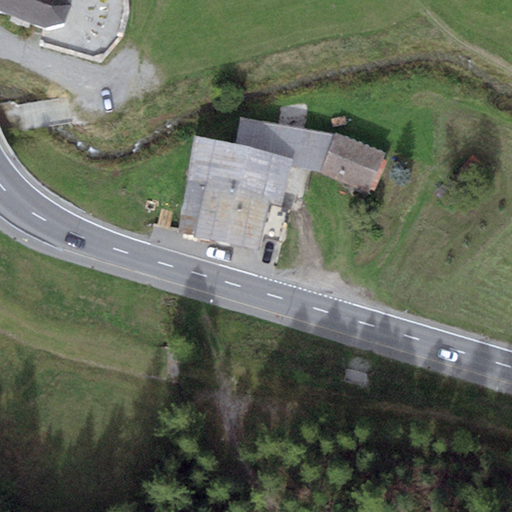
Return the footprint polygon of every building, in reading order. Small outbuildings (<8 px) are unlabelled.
[(64,0),(1,0),(0,4),(0,10),(14,16),(12,21),(28,27),(30,22),(47,29),(64,24),(71,8),(64,0)] [(238,154),(198,144),(183,231),(221,239),(255,247),(258,235),(283,241),(291,210),(266,204),(275,161),(269,161),(277,129),(243,123),(238,154)] [(324,170),(337,139),(277,129),(269,161),(275,161),(324,170)] [(382,158),(337,139),(324,170),(369,189),(382,158)] [(483,169),(473,159),(437,194),(447,204),(460,191),(462,194),(467,189),(465,187),(483,169)] [(366,375),(347,370),(343,383),(362,388),(366,375)]
